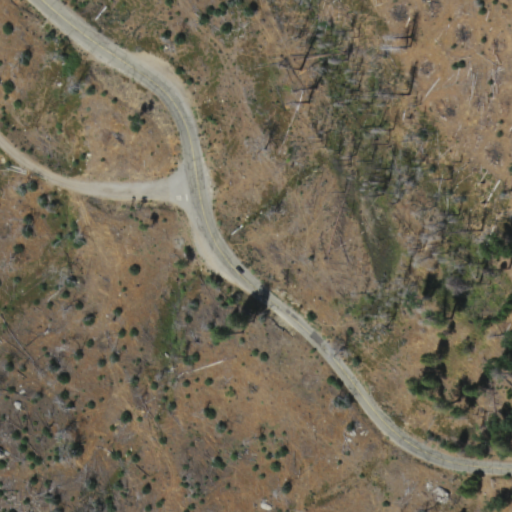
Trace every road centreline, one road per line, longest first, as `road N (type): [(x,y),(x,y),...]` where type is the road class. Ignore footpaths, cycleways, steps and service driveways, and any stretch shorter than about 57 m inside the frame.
road 1 (tertiary): [(511,470),(452,464),(385,427),(287,312),(225,256),(207,225),(175,105),(42,0)]
road 2 (track): [(0,135),(28,166),(108,185),(199,190)]
